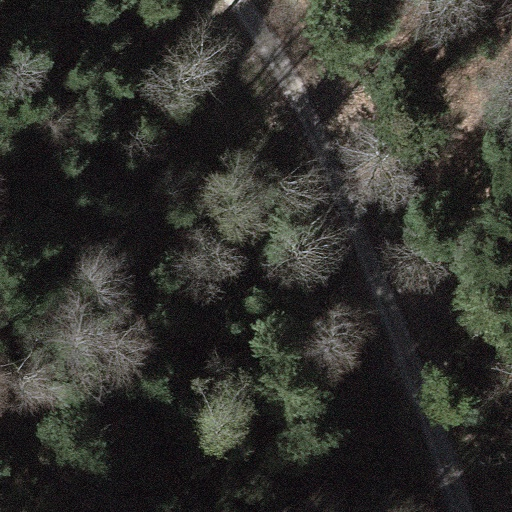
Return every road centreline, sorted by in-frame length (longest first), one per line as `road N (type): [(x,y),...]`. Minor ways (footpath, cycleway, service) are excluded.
road 1 (track): [(459,511),(329,144),(294,74),(237,0)]
road 2 (track): [(129,511),(0,401)]
